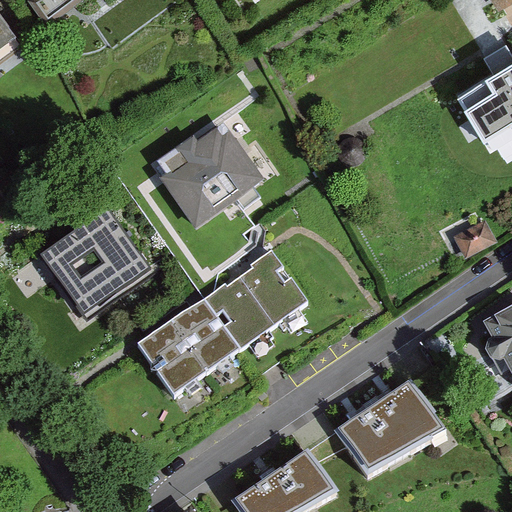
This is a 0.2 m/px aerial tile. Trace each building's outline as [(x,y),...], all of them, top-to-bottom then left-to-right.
[(30,0),(47,22),(77,0),(30,0)] [(0,42),(16,32),(0,9),(0,42)] [(490,153),(511,139),(511,66),(505,71),(458,98),(490,153)] [(160,180),(196,230),(237,201),(244,211),(262,198),(255,189),(265,182),(224,125),(195,146),(190,139),(158,162),(167,175),(160,180)] [(343,166),(348,168),(353,169),(358,168),(363,165),(366,161),(368,156),(368,151),(366,146),(362,142),(358,140),(353,139),(348,139),(344,141),(341,144),(338,149),(337,153),(338,158),(340,162),(343,166)] [(82,227),(40,256),(87,323),(154,277),(107,209),(82,227)] [(498,244),(486,221),(454,238),(466,260),(498,244)] [(225,285),(205,299),(217,316),(223,312),(231,323),(225,327),(241,351),(308,303),(292,280),(285,285),(276,274),(284,268),(272,251),(250,267),(253,271),(244,277),(227,289),(225,285)] [(174,398),(241,351),(225,327),(217,316),(205,299),(197,304),(163,328),(137,346),(151,366),(150,372),(157,373),(174,398)] [(511,316),(487,330),(496,346),(487,351),(498,371),(506,367),(511,378),(511,316)] [(365,486),(446,439),(416,387),(335,433),(365,486)] [(311,453),(234,503),(239,511),(311,511),(340,496),(311,453)]
